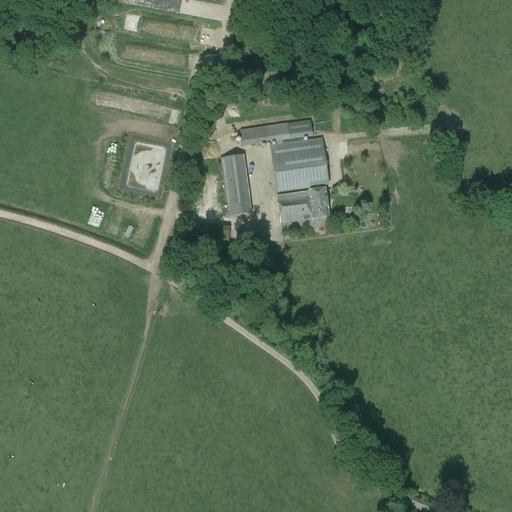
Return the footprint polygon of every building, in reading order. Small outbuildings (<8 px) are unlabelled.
[(310,121),(240,131),(242,147),(312,137),(310,121)] [(322,138),(269,146),(275,193),(329,185),(323,145),(322,138)] [(243,156),(220,159),(228,217),(251,214),(243,156)] [(325,189),(277,197),(280,224),(312,220),(312,221),(314,223),(319,222),(321,220),(321,218),(328,217),(325,189)] [(379,215),(379,224),(389,224),(389,214),(379,215)] [(192,227),(191,242),(228,244),(229,229),(192,227)]
